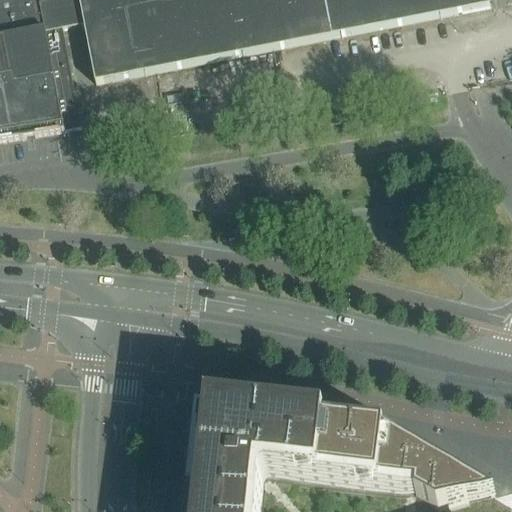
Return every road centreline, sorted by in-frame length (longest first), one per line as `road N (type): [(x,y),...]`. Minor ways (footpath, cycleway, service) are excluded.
road 1 (residential): [(511,184),(480,126),(124,187),(0,181)]
road 2 (secondary): [(511,365),(294,314),(119,286)]
road 3 (secondary): [(131,320),(263,339),(508,392)]
road 4 (tertiary): [(98,317),(87,511)]
road 5 (tertiary): [(118,511),(131,320)]
